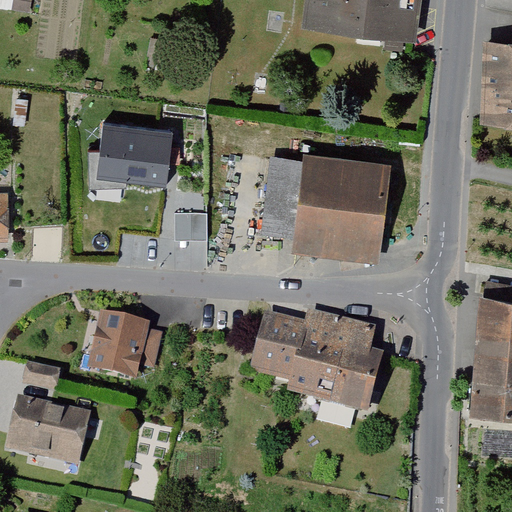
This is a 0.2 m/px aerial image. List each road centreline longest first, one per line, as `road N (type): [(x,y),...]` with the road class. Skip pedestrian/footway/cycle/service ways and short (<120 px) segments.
road 1 (residential): [(15,271),(423,296)]
road 2 (unclassified): [(423,296),(441,254),(459,0)]
road 3 (unclassified): [(434,511),(438,336),(423,296)]
